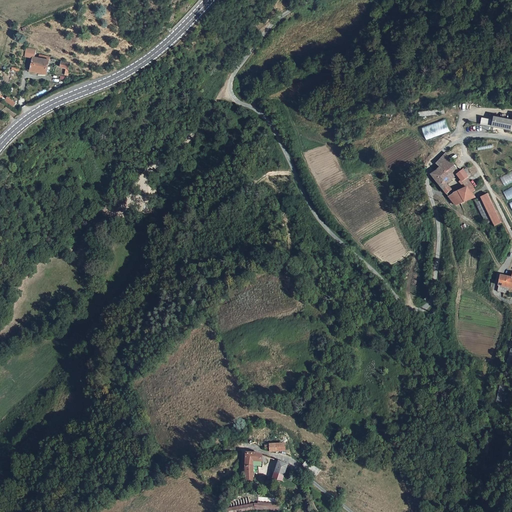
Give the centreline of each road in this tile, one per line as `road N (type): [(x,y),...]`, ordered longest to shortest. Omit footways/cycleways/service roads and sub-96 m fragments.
road 1 (unclassified): [(308,0),(268,28),(233,72),(231,93),(266,118),(316,215),(404,304),(427,306),(434,288),(439,229),(425,179),(429,165),(460,140),(511,143)]
road 2 (secondary): [(208,0),(137,65),(43,109),(0,146)]
road 3 (unclassified): [(349,511),(279,457),(243,447)]
